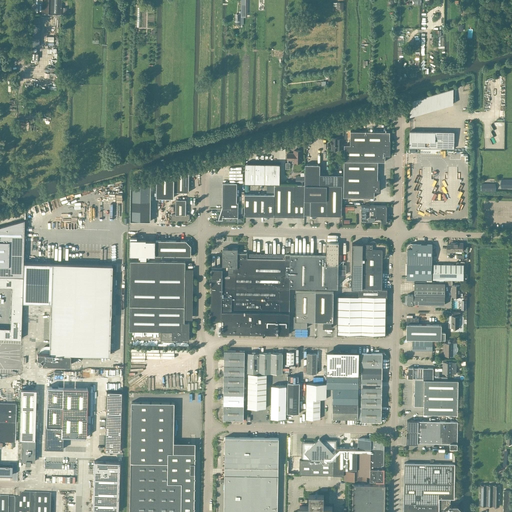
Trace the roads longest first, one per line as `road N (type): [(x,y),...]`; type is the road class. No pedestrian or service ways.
road 1 (unclassified): [(396,231),(399,123),(392,111),(205,164),(202,229)]
road 2 (unclassified): [(202,229),(396,231)]
road 3 (unclassified): [(209,341),(395,344)]
road 4 (unclassified): [(207,429),(393,430)]
